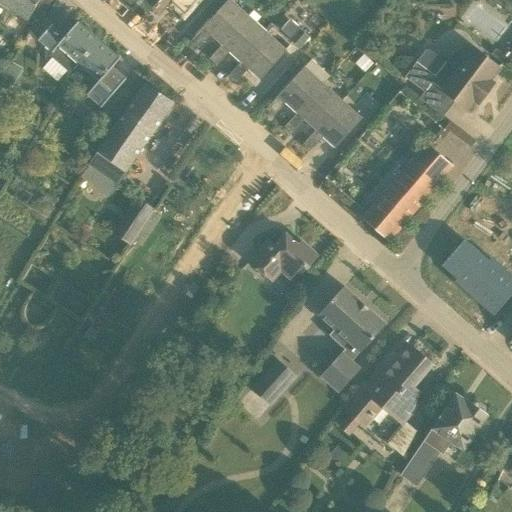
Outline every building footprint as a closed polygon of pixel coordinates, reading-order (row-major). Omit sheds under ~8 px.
[(0,0),(0,22),(0,23),(5,25),(13,10),(28,19),(39,0),(0,0)] [(185,12),(195,0),(159,0),(153,7),(161,14),(173,1),(185,12)] [(222,45),(248,15),(231,0),(228,0),(191,41),(198,48),(210,35),(222,45)] [(240,63),(267,33),(248,15),(222,45),(210,58),(217,65),(229,52),(240,63)] [(280,29),(291,38),(299,28),(288,19),(280,29)] [(78,64),(79,65),(100,41),(78,21),(66,35),(52,24),(37,41),(52,53),(49,56),(70,74),(78,64)] [(309,37),(299,28),(291,38),(289,39),(300,48),(309,37)] [(260,80),(286,50),(267,33),(240,63),(229,75),(236,82),(248,69),(260,80)] [(100,41),(79,65),(99,82),(93,89),(87,95),(101,108),(128,77),(114,65),(120,58),(100,41)] [(499,68),(483,56),(473,48),(466,58),(457,51),(453,52),(446,61),(436,76),(416,62),(405,77),(425,92),(432,82),(442,89),(441,90),(468,110),(474,101),(478,104),(494,83),(490,80),(499,68)] [(288,49),(283,55),(288,59),(291,56),(293,53),(288,49)] [(492,54),(492,55),(503,63),(506,58),(503,55),(496,50),(492,54)] [(363,53),(355,63),(364,71),(373,62),(363,53)] [(12,61),(0,83),(0,86),(6,90),(10,83),(13,85),(23,67),(12,61)] [(297,113),(323,84),(304,67),(266,109),(273,116),(285,103),(297,113)] [(120,182),(174,102),(145,83),(91,162),(120,182)] [(316,130),(342,101),(323,84),(297,113),(285,126),(292,133),(304,120),(316,130)] [(335,148),(361,119),(342,101),(316,130),(304,143),(311,150),(323,137),(335,148)] [(388,241),(453,165),(427,143),(362,219),(388,241)] [(129,244),(153,208),(137,197),(127,212),(132,215),(117,236),(129,244)] [(297,245),(286,234),(275,245),(269,239),(249,261),(269,279),(279,267),(292,280),(302,268),(305,271),(318,256),(301,241),(297,245)] [(464,241),(443,266),(466,285),(464,288),(495,313),(511,292),(511,276),(493,261),(491,264),(464,241)] [(359,349),(385,321),(344,282),(318,309),(334,325),(329,331),(344,345),(319,372),(336,388),(358,365),(350,357),(359,349)] [(379,424),(389,412),(401,423),(423,397),(411,387),(431,364),(410,346),(372,390),(362,382),(340,407),(349,415),(339,427),(349,435),(359,423),(365,429),(373,419),(379,424)] [(278,359),(252,389),(269,405),(296,374),(278,359)] [(440,453),(436,450),(446,437),(463,449),(487,415),(484,413),(484,407),(477,402),(472,405),(456,394),(401,475),(412,483),(417,487),(440,453)]
